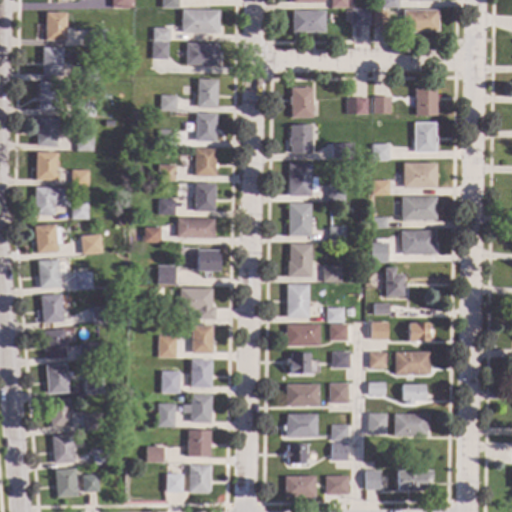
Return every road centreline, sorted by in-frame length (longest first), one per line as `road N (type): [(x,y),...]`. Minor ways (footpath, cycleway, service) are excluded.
road 1 (residential): [(475,0),(465,511)]
road 2 (residential): [(252,0),(247,511)]
road 3 (residential): [(475,61),(252,61)]
road 4 (residential): [(0,297),(18,511)]
